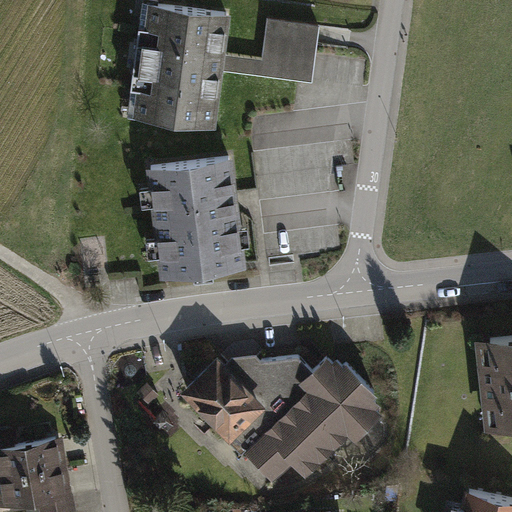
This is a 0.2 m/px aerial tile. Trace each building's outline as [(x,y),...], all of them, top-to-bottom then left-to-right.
[(165,0),(148,0),(135,111),(217,122),(231,8),(165,0)] [(263,57),(227,53),(225,69),(314,80),(322,22),(268,15),(263,57)] [(146,163),(160,273),(248,262),(234,152),(146,163)] [(511,331),(471,336),(481,426),(511,424),(511,331)] [(202,356),(168,389),(282,491),(346,431),(352,435),(378,408),(374,404),(377,400),(358,373),(343,359),(330,357),(323,353),(310,365),(296,355),(259,358),(253,352),(228,354),(223,360),(213,351),(202,356)] [(58,435),(0,445),(0,473),(63,463),(58,435)] [(63,463),(0,473),(0,501),(0,502),(42,495),(67,491),(63,463)] [(511,511),(511,495),(467,487),(462,511),(511,511)] [(67,491),(42,495),(45,511),(75,511),(71,490),(67,491)]
